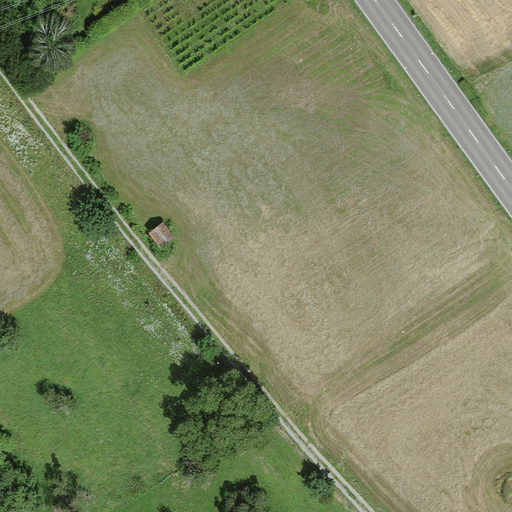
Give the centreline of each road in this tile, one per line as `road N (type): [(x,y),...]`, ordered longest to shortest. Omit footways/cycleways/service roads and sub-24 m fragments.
road 1 (track): [(0,68),(192,316),(365,511)]
road 2 (secondary): [(375,0),(511,186)]
